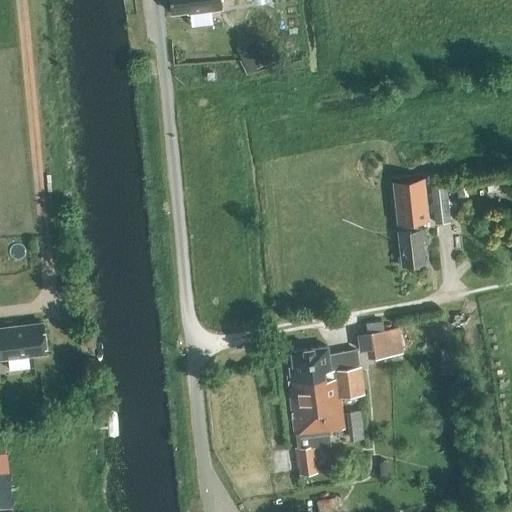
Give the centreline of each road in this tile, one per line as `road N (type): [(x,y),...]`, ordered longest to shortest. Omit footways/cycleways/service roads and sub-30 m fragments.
road 1 (residential): [(192,347),(154,0)]
road 2 (track): [(48,292),(18,0)]
road 3 (unclassified): [(192,347),(440,302)]
road 4 (residential): [(209,511),(192,347)]
